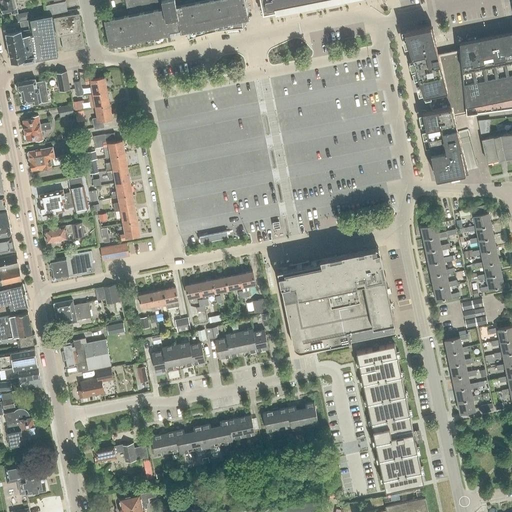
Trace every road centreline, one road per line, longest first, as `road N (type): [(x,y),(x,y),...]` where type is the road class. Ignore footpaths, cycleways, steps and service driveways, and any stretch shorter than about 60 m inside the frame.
road 1 (residential): [(59,417),(305,374),(302,358)]
road 2 (residential): [(0,78),(43,295)]
road 3 (residential): [(255,37),(294,243)]
road 4 (residential): [(179,260),(137,62)]
road 5 (residential): [(460,503),(426,339)]
road 6 (residential): [(409,188),(379,24)]
road 7 (residential): [(137,62),(86,58),(0,74)]
road 8 (residential): [(379,24),(358,15),(255,37)]
road 9 (residential): [(255,37),(137,62)]
